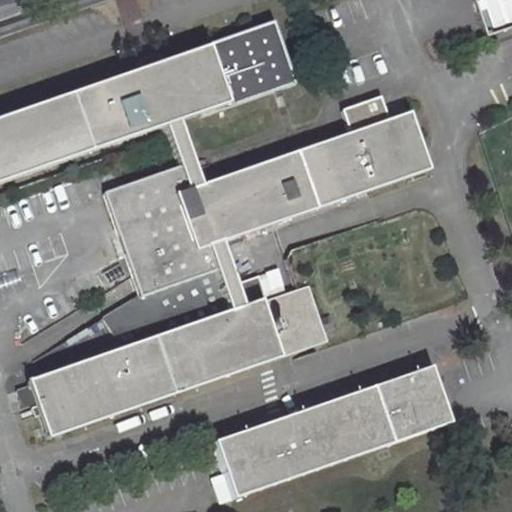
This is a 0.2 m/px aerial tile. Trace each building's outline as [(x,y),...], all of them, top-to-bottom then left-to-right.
[(511,0),(486,0),(497,30),(511,24),(511,0)] [(266,27),(263,18),(253,21),(256,30),(266,27)] [(0,183),(167,128),(180,166),(120,186),(155,290),(140,295),(104,317),(119,339),(143,330),(156,341),(33,383),(35,389),(19,394),(26,412),(41,407),(51,438),(335,345),(315,285),(245,308),(224,245),(433,176),(413,116),(390,123),(382,99),(343,112),(351,136),(205,184),(185,122),(299,84),(279,23),(266,27),(256,30),(162,61),(144,67),(0,114),(0,183)] [(162,61),(161,52),(141,60),(144,67),(162,61)] [(120,186),(102,192),(140,295),(155,290),(120,186)] [(419,373),(200,449),(221,502),(436,430),(419,373)]
